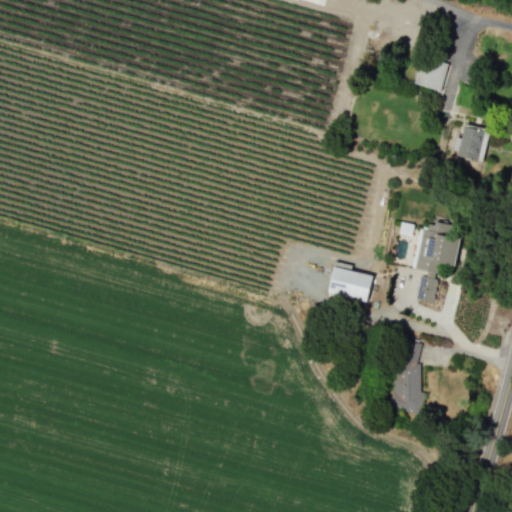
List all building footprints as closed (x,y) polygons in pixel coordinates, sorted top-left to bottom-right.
[(446,63),(418,59),(414,85),(442,89),(446,63)] [(453,155),(482,161),(488,128),(464,123),(461,137),(457,136),(453,155)] [(412,268),(428,270),(427,277),(420,276),(416,299),(432,301),(437,264),(455,266),(459,235),(444,233),(445,227),(418,223),(412,268)] [(366,301),(372,274),(333,266),(327,292),(366,301)] [(391,409),(419,409),(420,342),(403,342),(403,355),(392,355),(391,409)]
